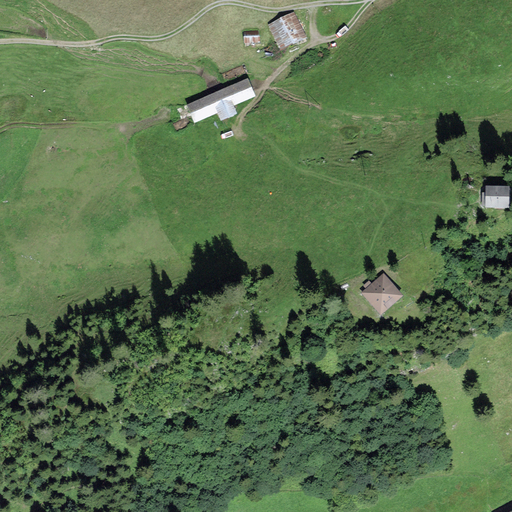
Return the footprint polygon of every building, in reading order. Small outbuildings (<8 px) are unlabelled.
[(295,11),(268,24),(281,49),(307,37),(301,23),(295,11)] [(259,35),(244,35),(245,47),(260,46),(259,35)] [(248,79),(186,105),(194,124),(219,113),(222,121),(238,114),(235,106),(256,97),(248,79)] [(508,188),(487,188),(487,207),(508,207),(508,188)] [(384,277),(365,292),(380,311),(399,295),(384,277)]
